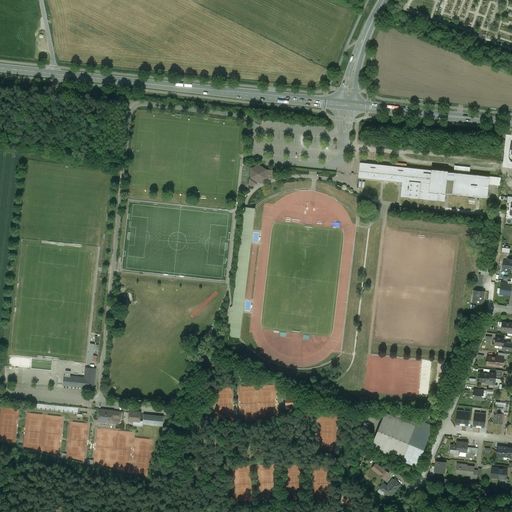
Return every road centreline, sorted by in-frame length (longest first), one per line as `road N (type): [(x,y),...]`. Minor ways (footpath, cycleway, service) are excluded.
road 1 (secondary): [(347,105),(54,73)]
road 2 (tertiary): [(511,122),(347,105)]
road 3 (track): [(134,104),(0,82)]
road 4 (residential): [(442,429),(490,309)]
